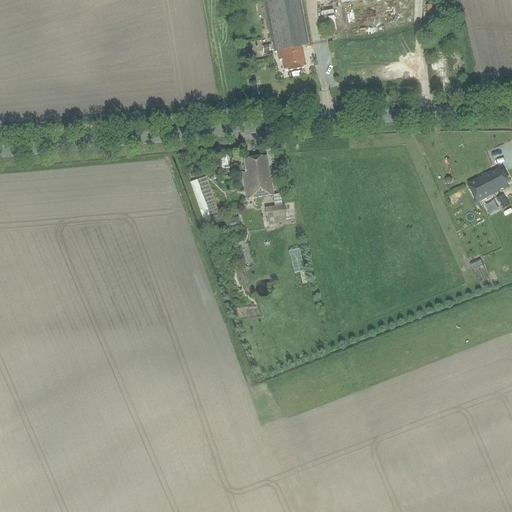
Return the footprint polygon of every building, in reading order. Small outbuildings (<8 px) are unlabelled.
[(263,52),(272,51),(273,50),(274,53),(276,52),(278,61),(281,61),(283,72),(306,68),(302,47),(309,46),(300,0),(262,0),(271,45),(262,46),(263,52)] [(429,0),(431,11),(441,9),(439,0),(429,0)] [(247,199),(273,195),(270,177),(266,156),(243,159),(245,172),(243,173),(247,199)] [(491,172),(468,185),(478,203),(492,196),(492,195),(501,191),(500,190),(507,186),(505,182),(509,180),(504,172),(501,173),(499,170),(492,174),(491,172)] [(191,183),(204,220),(219,215),(206,177),(191,183)] [(504,196),(497,199),(503,210),(509,206),(504,196)] [(285,205),(265,208),(267,226),(287,223),(285,205)] [(227,219),(228,228),(240,227),(239,217),(227,219)]
